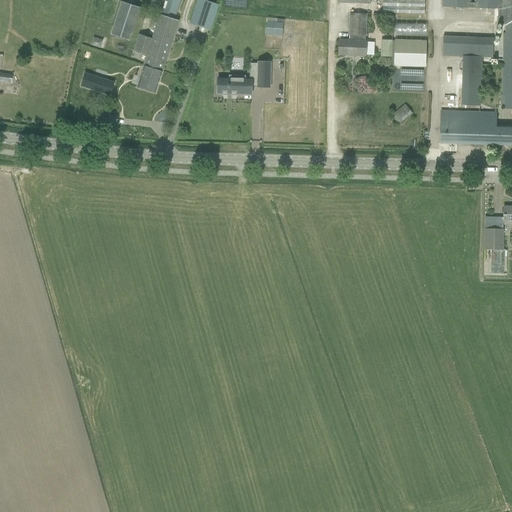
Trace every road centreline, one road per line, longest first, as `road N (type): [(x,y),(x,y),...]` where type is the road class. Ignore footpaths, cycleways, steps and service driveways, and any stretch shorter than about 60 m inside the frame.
road 1 (tertiary): [(432,165),(151,156),(0,137)]
road 2 (unclassified): [(432,165),(435,0)]
road 3 (unknown): [(332,162),(336,11)]
